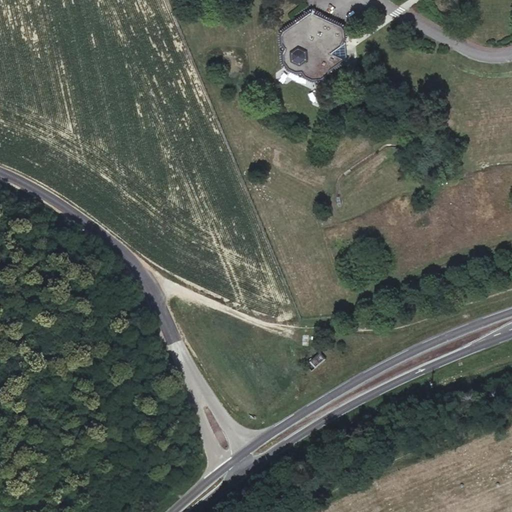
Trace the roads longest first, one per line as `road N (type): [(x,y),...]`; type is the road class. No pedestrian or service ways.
road 1 (secondary): [(288,428),(394,366),(511,318)]
road 2 (residential): [(0,173),(58,203),(137,266),(167,330)]
road 3 (track): [(303,511),(511,401)]
road 4 (residential): [(288,428),(250,432),(227,424),(167,330)]
road 5 (track): [(291,333),(157,283),(137,266)]
road 6 (residential): [(167,330),(216,464),(213,483)]
